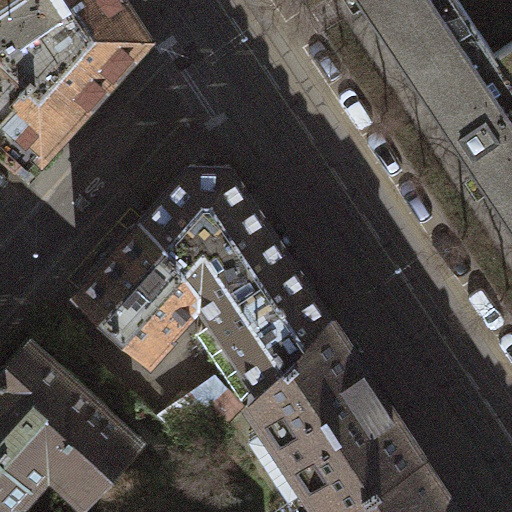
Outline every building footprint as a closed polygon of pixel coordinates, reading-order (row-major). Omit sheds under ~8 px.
[(0,156),(16,170),(37,146),(42,151),(146,35),(122,0),(10,0),(0,7),(0,156)] [(361,0),(406,68),(474,24),(457,0),(361,0)] [(474,24),(406,68),(511,229),(511,38),(492,52),(474,24)] [(190,165),(144,216),(181,251),(179,254),(203,291),(201,295),(261,384),(331,313),(232,165),(190,165)] [(144,216),(79,287),(153,355),(177,329),(173,326),(201,295),(203,291),(179,254),(181,251),(144,216)] [(327,511),(330,511),(423,451),(331,313),(261,384),(250,396),(279,440),(264,450),(277,471),(293,460),(327,511)] [(137,432),(31,338),(0,373),(0,451),(33,480),(49,462),(83,492),(137,432)] [(184,388),(161,411),(202,449),(246,404),(212,373),(192,392),(184,388)] [(33,480),(0,451),(0,511),(31,511),(16,498),(33,480)] [(463,511),(459,504),(423,451),(330,511),(463,511)]
